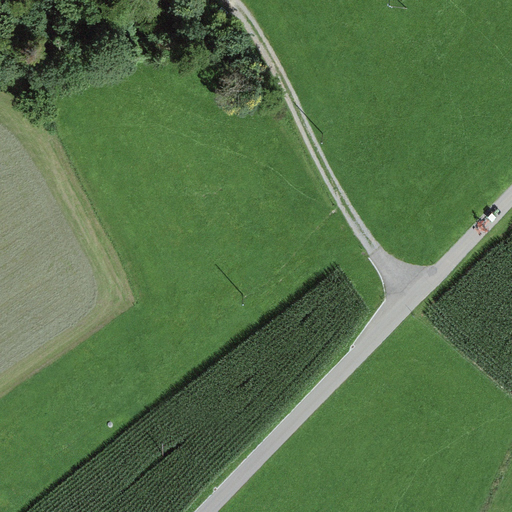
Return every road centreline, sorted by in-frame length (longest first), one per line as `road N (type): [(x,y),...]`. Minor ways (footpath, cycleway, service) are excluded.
road 1 (residential): [(207,511),(511,196)]
road 2 (track): [(232,0),(266,48),(374,252),(412,300)]
